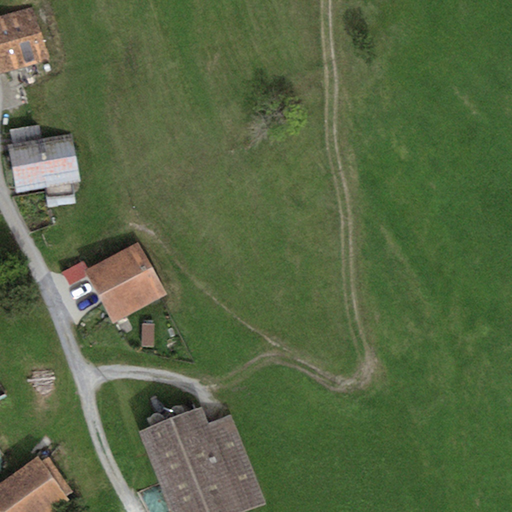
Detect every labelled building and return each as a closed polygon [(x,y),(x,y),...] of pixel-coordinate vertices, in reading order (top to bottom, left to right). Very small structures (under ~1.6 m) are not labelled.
[(31,13),(0,22),(0,65),(2,73),(45,59),(31,13)] [(69,138),(9,150),(18,194),(78,182),(69,138)] [(83,265),(64,275),(70,286),(88,276),(114,323),(163,297),(136,248),(88,274),(83,265)] [(200,415),(143,437),(172,511),(239,511),(261,503),(229,421),(206,430),(200,415)] [(38,464),(0,490),(0,511),(51,511),(65,502),(38,464)]
